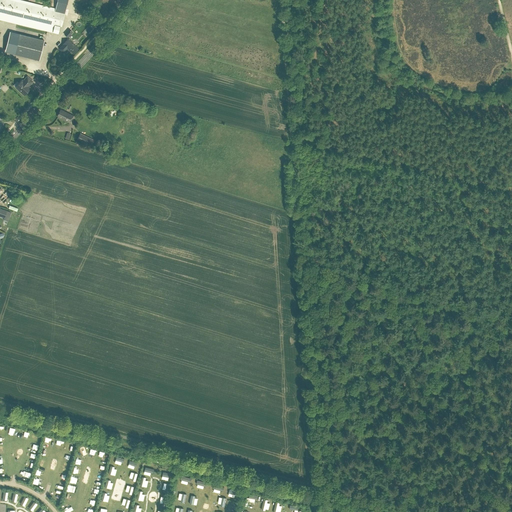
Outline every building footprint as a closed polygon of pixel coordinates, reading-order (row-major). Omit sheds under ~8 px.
[(17,0),(0,0),(0,11),(61,26),(64,14),(65,11),(67,0),(57,0),(55,11),(53,11),(54,8),(17,0)] [(72,32),(68,29),(63,35),(67,38),(72,32)] [(14,54),(39,60),(44,40),(19,34),(14,54)] [(70,51),(74,54),(78,49),(68,39),(62,45),(58,49),(63,53),(66,49),(70,52),(70,51)] [(14,87),(23,96),(30,88),(28,86),(32,82),(26,76),(22,81),(21,80),(14,87)] [(61,109),(61,110),(60,110),(56,116),(69,123),(73,115),(61,109)] [(77,139),(90,145),(93,139),(80,133),(77,139)] [(8,189),(2,197),(6,201),(13,193),(8,189)]
